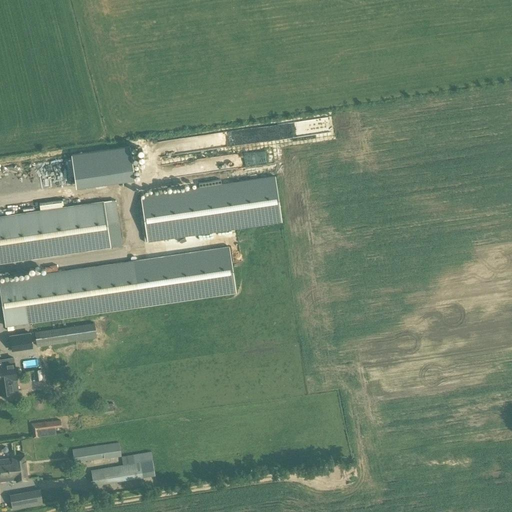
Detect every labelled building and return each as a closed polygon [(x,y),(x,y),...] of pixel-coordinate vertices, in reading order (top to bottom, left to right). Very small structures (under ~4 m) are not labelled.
[(269,126),(158,140),(161,162),(196,158),(195,149),(245,142),(244,140),(271,137),(269,126)] [(129,146),(71,154),(76,188),(134,180),(129,146)] [(281,222),(275,177),(141,196),(147,241),(281,222)] [(104,203),(0,216),(0,264),(110,248),(104,203)] [(236,292),(229,246),(0,280),(0,288),(6,326),(141,306),(236,292)] [(36,346),(96,337),(94,322),(33,331),(36,346)] [(31,348),(29,333),(9,336),(11,351),(31,348)] [(0,393),(19,391),(14,357),(6,359),(6,360),(0,360),(0,359),(0,393)] [(59,363),(44,364),(44,376),(60,375),(59,363)] [(113,412),(112,405),(98,406),(99,414),(113,412)] [(60,420),(31,424),(33,438),(38,438),(38,437),(56,435),(55,428),(61,427),(60,420)] [(118,443),(73,449),(74,461),(104,457),(104,455),(119,453),(118,443)] [(12,458),(0,459),(0,481),(17,479),(17,481),(28,479),(24,454),(11,456),(12,458)] [(140,462),(90,471),(92,485),(102,483),(142,477),(140,462)] [(436,498),(430,470),(414,473),(420,501),(436,498)] [(472,489),(471,470),(444,471),(445,490),(472,489)] [(39,488),(9,494),(12,509),(42,503),(39,488)] [(485,511),(484,502),(453,506),(453,511),(485,511)]
